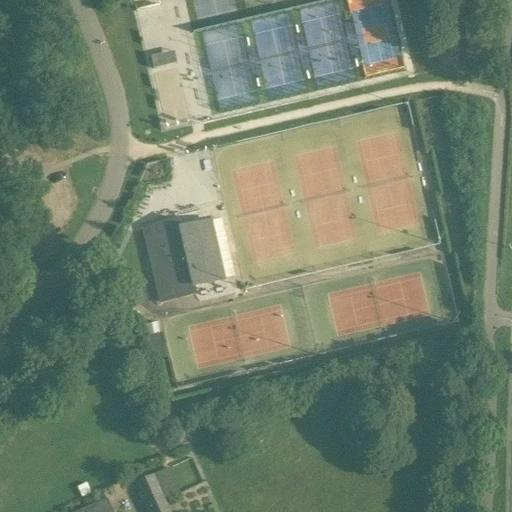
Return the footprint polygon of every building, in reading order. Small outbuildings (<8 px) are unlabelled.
[(151,54),(154,67),(176,63),(174,50),(151,54)] [(142,232),(159,305),(195,296),(194,289),(224,282),(210,223),(185,229),(183,222),(142,232)] [(114,281),(105,291),(122,308),(132,298),(114,281)] [(169,511),(165,502),(179,495),(167,469),(134,484),(145,511),(169,511)] [(110,511),(106,501),(77,511),(110,511)]
